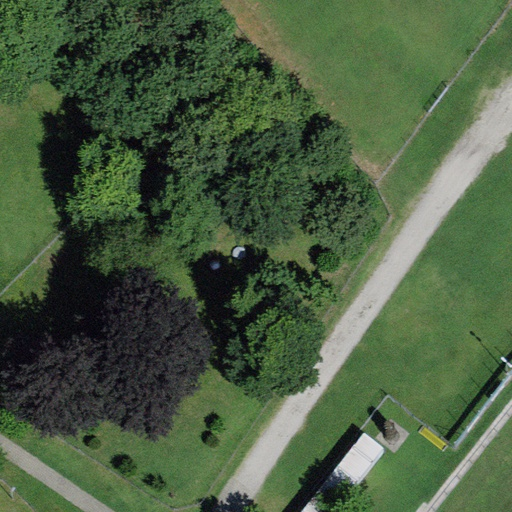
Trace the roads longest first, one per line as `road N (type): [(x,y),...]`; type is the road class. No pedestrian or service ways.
road 1 (track): [(253,511),(354,342),(511,131)]
road 2 (track): [(121,511),(0,433)]
